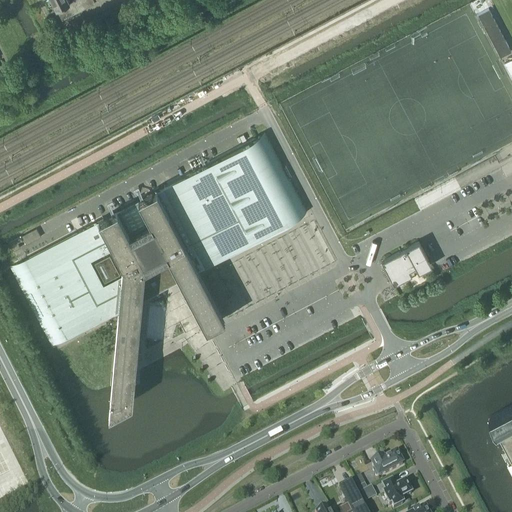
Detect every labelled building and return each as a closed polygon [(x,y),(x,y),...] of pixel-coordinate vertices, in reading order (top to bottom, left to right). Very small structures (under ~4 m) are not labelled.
[(56,10),(62,7),(67,4),(69,3),(67,0),(49,0),(55,11),(57,10),(56,10)] [(78,12),(84,9),(79,0),(75,0),(73,1),(78,12)] [(79,0),(84,9),(89,6),(85,0),(79,0)] [(73,14),(78,12),(73,1),(69,3),(67,4),(73,14)] [(67,17),(73,14),(67,4),(62,7),(67,17)] [(62,20),(67,17),(62,7),(56,10),(57,10),(62,20)] [(500,57),(511,51),(489,8),(478,14),(500,57)] [(253,139),(157,189),(139,199),(117,210),(97,220),(9,267),(51,346),(117,311),(108,415),(132,403),(141,299),(179,279),(205,329),(224,319),(198,269),(306,212),(265,132),(253,139)] [(418,241),(381,261),(393,284),(411,274),(409,270),(415,267),(418,272),(431,265),(418,241)] [(511,405),(487,419),(494,432),(498,430),(511,457),(511,405)] [(382,458),(371,464),(374,470),(372,470),(376,477),(377,476),(378,478),(402,465),(396,454),(383,460),(382,458)] [(411,494),(404,482),(394,488),(391,482),(382,487),(385,493),(383,494),(389,505),(391,504),(393,508),(402,504),(400,499),(411,494)] [(347,505),(338,509),(339,511),(365,511),(351,484),(350,483),(343,486),(338,489),(344,501),(345,502),(347,505)] [(363,498),(374,492),(371,487),(367,489),(360,493),(363,498)]
